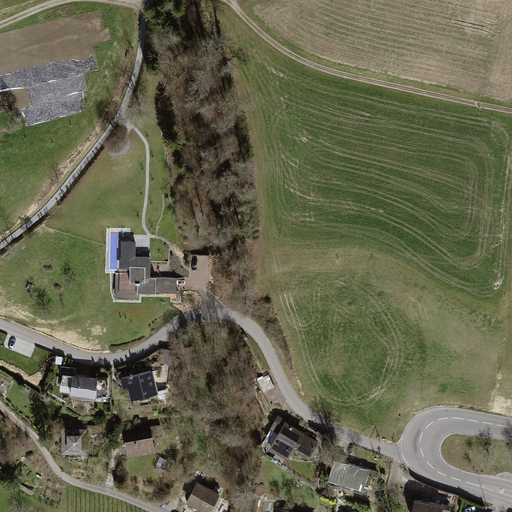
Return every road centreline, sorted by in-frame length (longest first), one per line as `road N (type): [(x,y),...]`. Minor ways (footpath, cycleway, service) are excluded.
road 1 (residential): [(0,324),(107,360),(143,350),(194,314),(230,316),(260,336),(293,399),(314,418),(423,457)]
road 2 (track): [(511,111),(318,67),(273,43),(229,0)]
road 3 (track): [(143,4),(144,38),(120,113),(72,178),(0,250)]
road 4 (track): [(0,403),(67,479),(154,511)]
road 5 (tertiary): [(423,457),(421,434),(440,419),(511,427)]
